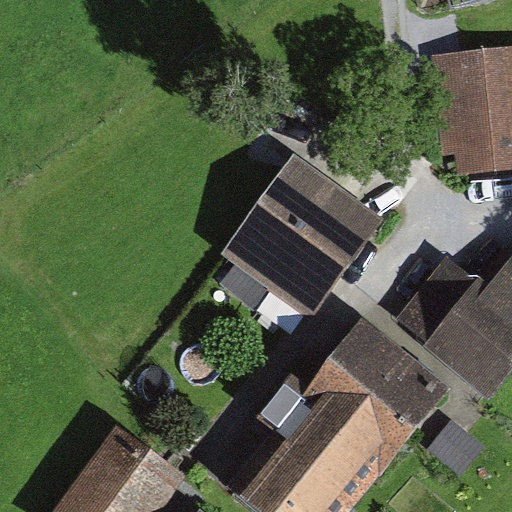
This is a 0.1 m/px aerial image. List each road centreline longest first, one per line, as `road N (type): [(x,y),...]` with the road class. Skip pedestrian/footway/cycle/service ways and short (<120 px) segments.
road 1 (track): [(192,511),(209,455),(293,354),(352,307),(435,219)]
road 2 (track): [(395,0),(403,155),(435,219)]
